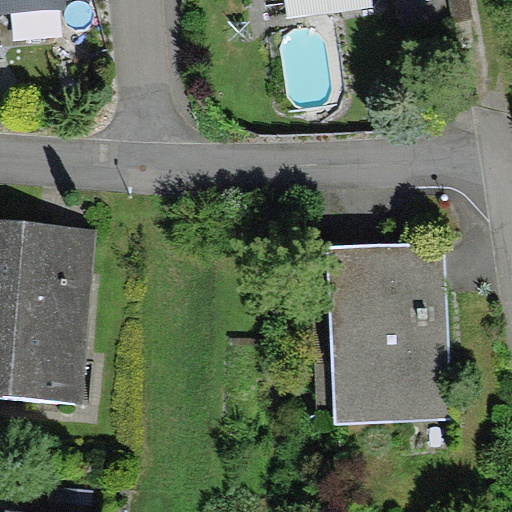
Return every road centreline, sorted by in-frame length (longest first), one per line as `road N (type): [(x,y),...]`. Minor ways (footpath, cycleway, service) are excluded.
road 1 (residential): [(151,154),(502,155)]
road 2 (residential): [(502,155),(478,0)]
road 3 (residential): [(136,0),(151,154)]
road 4 (residential): [(0,156),(151,154)]
